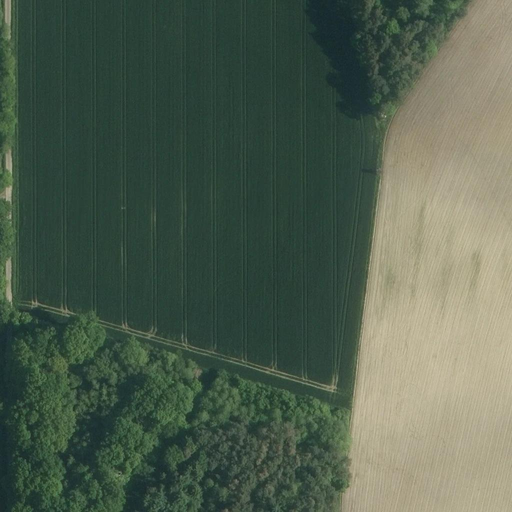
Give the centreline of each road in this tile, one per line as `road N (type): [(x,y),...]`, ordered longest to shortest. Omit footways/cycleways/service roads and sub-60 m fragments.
road 1 (track): [(12,0),(13,511)]
road 2 (track): [(121,511),(212,376)]
road 3 (track): [(467,0),(391,108)]
